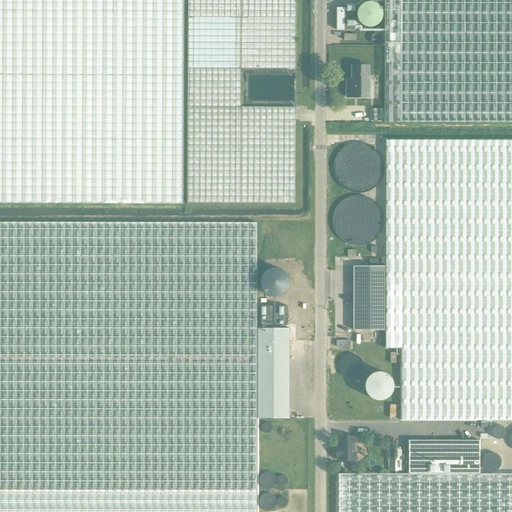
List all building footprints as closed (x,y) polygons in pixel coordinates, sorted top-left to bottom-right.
[(0,0),(0,203),(181,204),(182,0),(0,0)] [(187,0),(187,203),(295,204),(295,107),(242,107),(242,69),(295,70),(295,0),(187,0)] [(511,0),(384,0),(384,122),(511,121),(511,0)] [(336,8),(336,30),(344,30),(354,30),(354,6),(344,6),(344,8),(336,8)] [(369,96),(369,66),(351,66),(351,85),(347,85),(347,96),(369,96)] [(511,420),(511,139),(386,140),(385,266),(385,330),(385,348),(401,348),(401,420),(511,420)] [(0,490),(257,490),(257,418),(257,328),(257,222),(0,222),(0,490)] [(385,330),(385,266),(353,266),(353,330),(385,330)] [(261,281),(261,282),(261,283),(261,284),(261,285),(261,286),(262,286),(262,287),(262,288),(263,289),(264,290),(264,291),(265,291),(265,292),(266,292),(266,293),(267,293),(268,294),(269,294),(270,295),(271,295),(272,295),(273,295),(274,295),(275,295),(276,295),(277,295),(278,295),(279,295),(280,295),(280,294),(281,294),(282,294),(282,293),(283,293),(284,292),(285,291),(285,290),(286,290),(286,289),(287,288),(288,287),(288,286),(288,285),(288,284),(289,283),(289,282),(289,281),(289,280),(288,279),(288,278),(288,277),(287,276),(287,275),(287,274),(286,274),(286,273),(285,272),(284,271),(283,270),(282,270),(282,269),(281,269),(280,269),(279,268),(278,268),(277,268),(276,268),(275,268),(274,268),(273,268),(272,268),(271,268),(270,268),(269,269),(268,269),(268,270),(267,270),(266,270),(266,271),(265,271),(265,272),(264,273),(263,273),(263,274),(263,275),(262,275),(262,276),(262,277),(261,278),(261,279),(261,280),(261,281)] [(261,305),(261,324),(287,324),(287,305),(261,305)] [(289,328),(257,328),(257,418),(289,418),(289,328)] [(339,459),(339,460),(357,460),(357,436),(339,436),(339,444),(336,444),(336,459),(339,459)] [(409,440),(409,473),(479,473),(479,440),(409,440)] [(389,444),(384,448),(388,452),(393,448),(389,444)] [(511,511),(511,473),(479,473),(409,473),(339,473),(338,511),(511,511)] [(256,511),(257,490),(0,490),(0,511),(256,511)]
